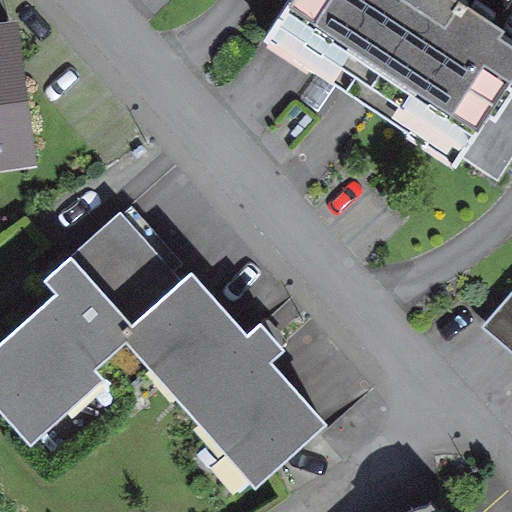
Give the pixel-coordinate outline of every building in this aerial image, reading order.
[(511,49),(435,0),(296,0),(274,36),(494,179),(511,152),(511,49)] [(5,32),(0,32),(0,160),(22,158),(5,32)] [(126,340),(190,281),(128,214),(50,286),(60,297),(0,352),(0,408),(31,441),(99,378),(92,371),(126,340)] [(511,271),(477,313),(511,342),(511,271)] [(246,343),(190,281),(126,340),(259,483),(321,425),(265,364),(279,351),(260,330),(246,343)]
